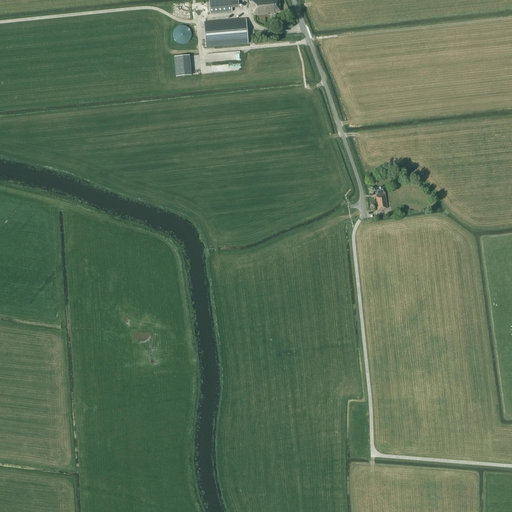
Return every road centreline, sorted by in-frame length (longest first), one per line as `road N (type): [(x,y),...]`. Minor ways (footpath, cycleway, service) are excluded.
road 1 (track): [(0,22),(142,7),(190,22),(248,12)]
road 2 (unclassified): [(364,214),(293,0)]
